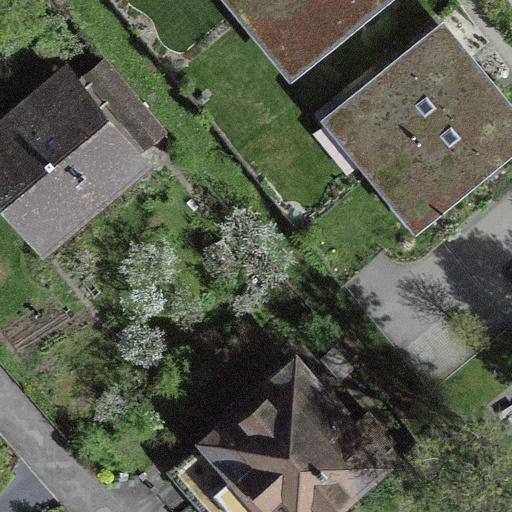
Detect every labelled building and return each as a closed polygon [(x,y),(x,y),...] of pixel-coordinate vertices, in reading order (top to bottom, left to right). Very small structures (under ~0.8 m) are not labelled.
[(376,0),(269,0),(267,2),(314,55),(376,0)] [(345,98),(387,150),(479,76),(437,25),(345,98)] [(140,167),(59,64),(0,110),(0,217),(29,254),(140,167)] [(511,142),(511,117),(479,76),(387,150),(433,207),(511,142)] [(341,511),(385,474),(307,386),(253,434),(232,411),(177,459),(224,511),(341,511)]
